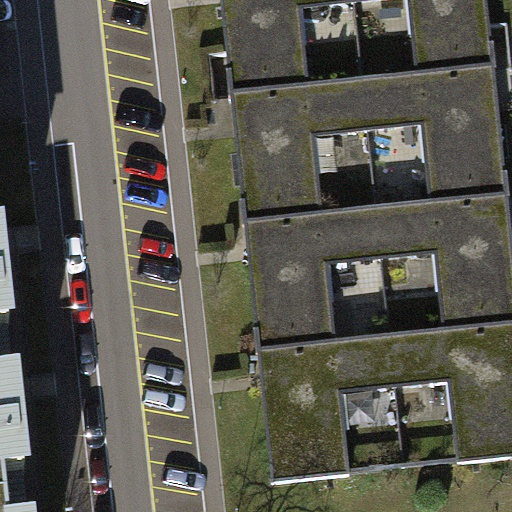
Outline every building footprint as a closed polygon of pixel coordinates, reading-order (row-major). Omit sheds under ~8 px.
[(218,0),(229,100),(303,92),(294,9),(352,3),(351,0),(218,0)] [(493,71),(485,0),(351,0),(352,3),(375,0),(407,0),(416,80),(493,71)] [(508,199),(493,71),(416,80),(360,86),(365,130),(421,124),(430,207),(508,199)] [(303,92),(229,100),(244,228),(317,220),(308,137),(365,130),(360,86),(303,92)] [(511,325),(511,239),(508,199),(430,207),(375,213),(380,259),(435,253),(444,333),(511,325)] [(317,220),(244,228),(258,354),(333,345),(324,265),(380,259),(375,213),(317,220)] [(511,461),(511,325),(444,333),(390,339),(396,391),(450,385),(459,467),(511,461)] [(333,345),(258,354),(272,487),(347,478),(338,398),(396,391),(390,339),(333,345)]
